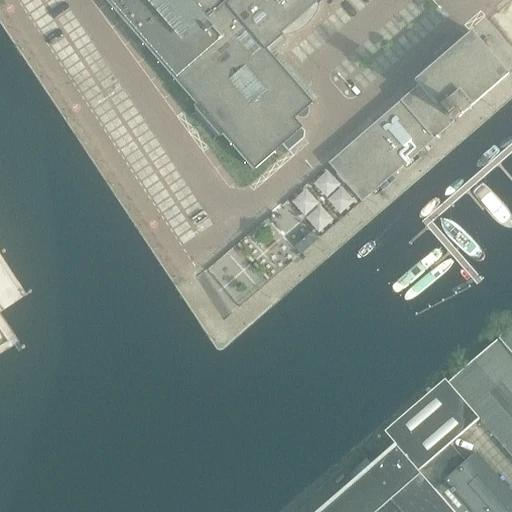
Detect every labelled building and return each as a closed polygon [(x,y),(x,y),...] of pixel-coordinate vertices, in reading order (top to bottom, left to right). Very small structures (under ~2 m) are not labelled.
[(266,51),(221,0),(108,0),(201,107),(206,103),(228,129),(224,132),(256,169),(274,154),(250,126),(266,113),(258,104),(266,97),(269,99),(291,80),(266,51)] [(221,0),(266,51),(283,36),(291,35),(298,32),(305,28),(310,22),(315,16),(317,9),(318,7),(318,4),(323,0),(221,0)] [(329,166),(361,203),(385,183),(402,168),(419,154),(436,139),(453,124),(454,122),(454,121),(461,115),(462,116),(509,75),(483,44),(473,33),(456,48),(417,82),(421,87),(403,102),(386,116),(369,131),(352,146),(329,166)] [(290,124),(308,107),(312,104),(291,80),(269,99),(266,97),(258,104),(266,113),(250,126),(274,154),(283,145),(289,152),(301,142),(298,138),(298,132),(293,127),(290,124)] [(511,328),(502,337),(448,383),(446,380),(385,432),(397,445),(416,467),(420,472),(454,511),(511,511),(511,495),(476,454),(466,463),(450,445),(479,419),(511,456),(511,328)] [(454,511),(420,472),(416,467),(397,445),(372,467),(320,511),(454,511)]
